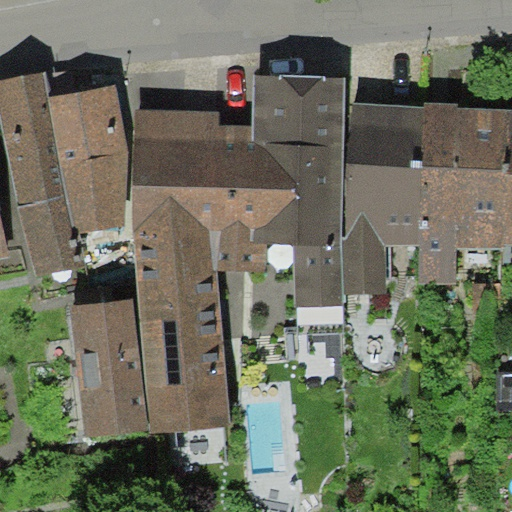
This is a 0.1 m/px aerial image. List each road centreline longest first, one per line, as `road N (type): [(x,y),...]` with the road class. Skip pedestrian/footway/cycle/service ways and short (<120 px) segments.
road 1 (residential): [(170,22),(511,23)]
road 2 (residential): [(0,44),(170,22)]
